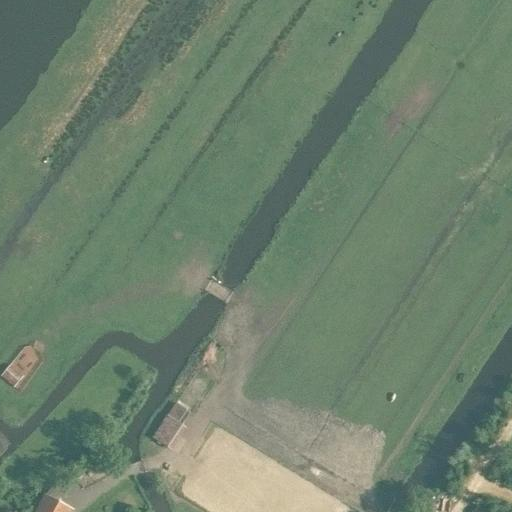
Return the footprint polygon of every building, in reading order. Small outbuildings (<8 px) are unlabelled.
[(9,364),(0,375),(13,386),(22,375),(9,364)] [(165,415),(151,437),(171,449),(185,428),(182,425),(167,416),(165,415)] [(46,470),(37,484),(44,489),(53,475),(46,470)] [(72,511),(73,510),(44,495),(35,511),(72,511)] [(421,499),(420,511),(433,511),(434,500),(421,499)]
